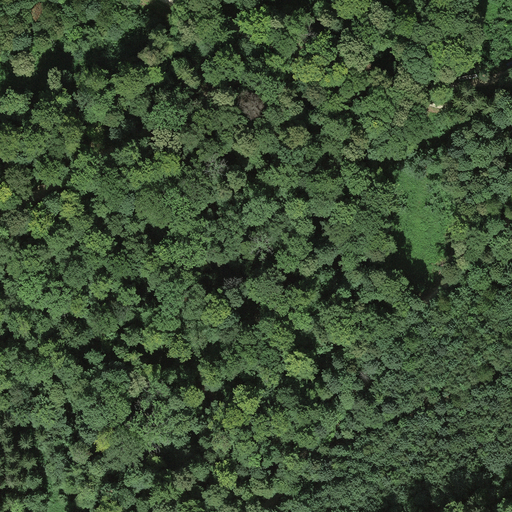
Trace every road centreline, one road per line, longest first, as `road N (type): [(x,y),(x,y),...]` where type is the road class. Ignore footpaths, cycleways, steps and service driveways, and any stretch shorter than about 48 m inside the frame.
road 1 (track): [(511,219),(398,335),(258,511)]
road 2 (track): [(171,0),(379,87),(511,121)]
road 3 (track): [(318,59),(239,78),(76,167),(0,222)]
